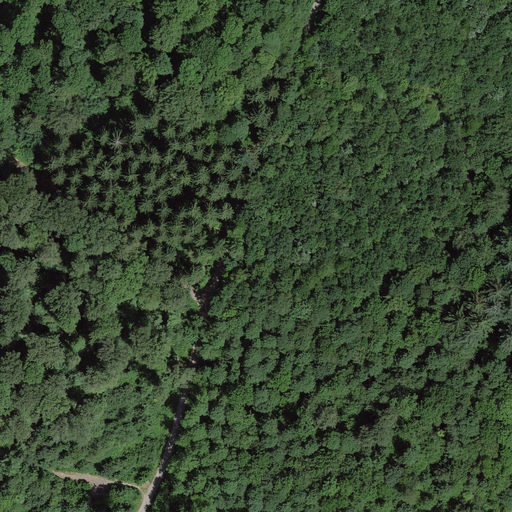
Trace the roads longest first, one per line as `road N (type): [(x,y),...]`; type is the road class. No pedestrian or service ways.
road 1 (track): [(511,359),(443,344),(338,301),(207,303),(0,148)]
road 2 (track): [(151,491),(207,303),(319,0)]
